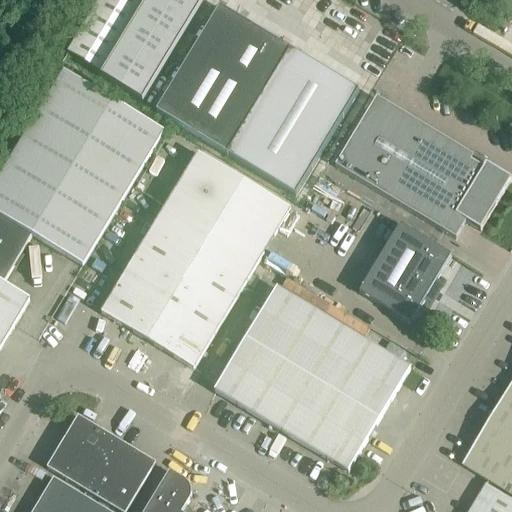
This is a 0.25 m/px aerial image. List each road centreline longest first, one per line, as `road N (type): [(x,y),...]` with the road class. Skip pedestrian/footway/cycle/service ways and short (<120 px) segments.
road 1 (unclassified): [(0,447),(28,397),(56,373),(98,379),(317,511)]
road 2 (unclassified): [(377,511),(511,293)]
road 3 (unknown): [(56,373),(147,223)]
road 4 (unclassified): [(511,63),(409,0)]
